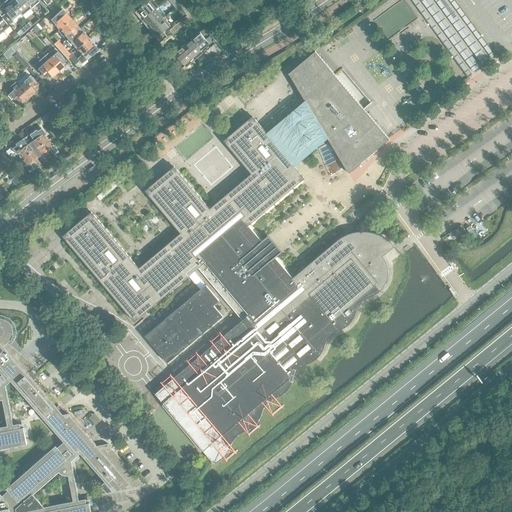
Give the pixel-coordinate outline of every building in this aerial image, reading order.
[(20,12),(11,1),(10,0),(6,0),(0,5),(0,15),(1,17),(6,13),(11,20),(20,12)] [(23,15),(31,9),(23,0),(12,0),(11,1),(20,12),(23,15)] [(23,0),(31,9),(39,1),(38,0),(23,0)] [(142,21),(157,9),(154,6),(157,4),(153,0),(143,0),(142,1),(145,5),(135,13),(142,21)] [(175,8),(179,5),(174,0),(171,3),(175,8)] [(183,16),(185,14),(186,13),(182,8),(178,11),(183,16)] [(66,13),(65,13),(62,9),(54,16),(53,15),(49,18),(53,23),(50,25),(56,33),(59,30),(59,29),(71,19),(66,13)] [(149,30),(164,18),(157,9),(142,21),(149,30)] [(181,27),(190,20),(187,16),(182,21),(178,23),(181,27)] [(164,18),(149,30),(160,43),(167,37),(164,32),(171,27),(164,18)] [(0,34),(9,27),(3,19),(0,21),(0,34)] [(66,41),(77,31),(73,28),(76,25),(71,19),(59,29),(59,30),(65,36),(63,37),(66,41)] [(23,34),(32,27),(28,23),(20,30),(23,34)] [(173,34),(181,27),(178,23),(170,30),(173,34)] [(43,32),(40,29),(37,25),(32,29),(38,36),(43,32)] [(76,49),(88,38),(83,32),(80,35),(77,31),(66,41),(69,45),(71,43),(76,49)] [(217,42),(211,35),(206,39),(200,32),(192,39),(203,54),(217,42)] [(82,64),(86,60),(90,56),(89,55),(94,51),(91,47),(94,44),(88,38),(76,49),(82,55),(77,59),(82,64)] [(195,61),(203,54),(192,39),(183,46),(195,61)] [(54,45),(58,49),(62,46),(58,41),(54,45)] [(15,52),(16,51),(19,48),(15,44),(11,48),(15,52)] [(186,68),(195,61),(183,46),(179,50),(177,47),(169,53),(175,61),(178,58),(186,68)] [(47,60),(58,72),(64,67),(61,64),(65,60),(56,50),(52,54),(53,55),(47,60)] [(231,448),(231,446),(232,444),(233,442),(234,441),(235,439),(236,437),(237,436),(239,435),(241,433),(243,432),(245,431),(247,430),(249,430),(250,429),(252,428),(254,426),(255,425),(256,424),(258,422),(259,421),(260,419),(261,417),(262,415),(262,412),(263,411),(264,409),(265,407),(266,405),(267,404),(269,402),(271,401),(272,399),(274,398),(276,398),(279,396),(281,395),(282,395),(284,394),(285,392),(287,391),(288,390),(290,388),(291,386),(292,385),(293,383),(293,381),(294,379),(295,377),(295,375),(296,373),(297,372),(299,370),(300,369),(302,367),(303,366),(305,365),(307,364),(309,363),(311,362),(313,361),(315,360),(316,359),(319,357),(320,356),(321,354),(322,352),(323,350),(324,349),(324,348),(325,346),(325,344),(326,342),(327,340),(328,339),(330,337),(331,336),(332,334),(334,333),(336,332),(337,331),(340,330),(341,329),(343,328),(345,327),(347,326),(348,325),(350,324),(351,322),(352,320),(353,319),(354,317),(355,315),(356,313),(357,311),(357,309),(358,308),(359,306),(360,304),(361,303),(363,301),(364,300),(366,299),(368,298),(369,297),(373,295),(375,295),(377,294),(378,292),(380,291),(381,290),(383,288),(384,287),(385,285),(386,283),(387,281),(387,280),(388,278),(388,276),(388,274),(389,272),(388,270),(388,268),(388,266),(387,264),(386,262),(385,260),(384,258),(383,256),(395,247),(393,245),(391,243),(389,241),(387,239),(385,238),(383,237),(381,236),(379,234),(376,234),(374,233),(371,232),(369,232),(366,232),(364,231),(361,232),(359,232),(356,232),(354,233),(351,233),(349,234),(346,235),(344,236),(342,238),(340,239),(338,240),(293,278),(276,258),(272,261),(258,244),(262,241),(249,226),(300,183),(298,181),(303,177),(295,167),(316,149),(330,182),(349,174),(390,140),(316,52),(289,74),(289,75),(290,75),(305,101),(267,133),(255,118),(253,120),(251,118),(226,139),(228,141),(226,143),(252,174),(210,209),(176,169),(174,170),(172,168),(147,189),(149,191),(147,193),(181,233),(139,268),(94,214),(91,216),(90,214),(65,234),(67,237),(65,238),(127,312),(136,304),(144,314),(189,276),(201,290),(145,337),(167,364),(190,345),(223,317),(214,306),(220,301),(206,285),(206,286),(194,272),(199,268),(243,320),(172,380),(230,450),(231,448)] [(79,61),(72,54),(68,57),(75,65),(79,61)] [(52,77),(58,72),(47,60),(41,65),(40,64),(36,68),(45,78),(49,75),(52,77)] [(32,81),(33,80),(30,75),(19,85),(29,97),(35,92),(33,89),(37,86),(32,81)] [(23,103),(29,97),(19,85),(7,95),(11,99),(12,98),(17,103),(21,100),(23,103)] [(53,136),(60,131),(56,125),(49,130),(53,136)] [(34,149),(49,139),(40,127),(26,137),(30,143),(34,149)] [(30,143),(26,145),(22,139),(11,147),(20,159),(34,149),(30,143)] [(34,149),(39,156),(43,153),(45,157),(48,155),(49,157),(57,152),(49,139),(34,149)] [(36,158),(39,156),(34,149),(20,159),(29,172),(37,166),(36,164),(38,162),(36,158)] [(6,164),(7,163),(10,161),(6,157),(4,158),(2,155),(0,156),(0,157),(2,160),(6,164)] [(7,163),(6,164),(2,160),(0,161),(0,163),(7,171),(11,167),(7,163)] [(144,485),(116,453),(115,453),(114,453),(114,452),(115,451),(108,444),(97,446),(69,413),(63,414),(24,370),(28,366),(19,356),(6,343),(9,341),(9,340),(10,339),(11,337),(11,336),(12,335),(12,334),(12,332),(12,331),(12,330),(11,328),(11,327),(10,326),(9,325),(9,324),(7,323),(6,322),(5,321),(2,320),(0,319),(0,449),(1,449),(1,450),(3,450),(5,450),(8,449),(10,448),(27,444),(24,428),(21,428),(20,423),(14,425),(6,386),(11,381),(64,442),(58,448),(56,446),(49,452),(48,452),(46,453),(44,454),(43,456),(41,458),(42,459),(38,462),(37,461),(35,462),(34,464),(32,465),(30,467),(31,468),(27,471),(26,471),(24,472),(23,473),(21,475),(19,477),(20,477),(7,489),(8,491),(3,496),(1,494),(0,494),(0,511),(91,511),(90,503),(87,503),(86,499),(79,500),(72,461),(77,457),(81,453),(114,491),(144,485)]
